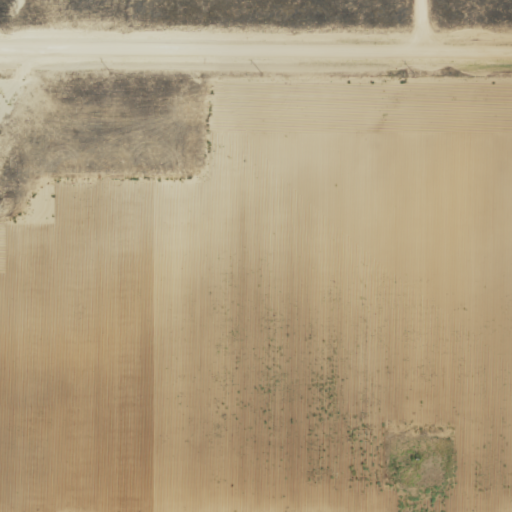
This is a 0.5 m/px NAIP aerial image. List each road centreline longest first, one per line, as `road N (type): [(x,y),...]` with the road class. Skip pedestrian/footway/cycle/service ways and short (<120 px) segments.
road 1 (residential): [(511,478),(0,460)]
road 2 (residential): [(511,28),(0,25)]
